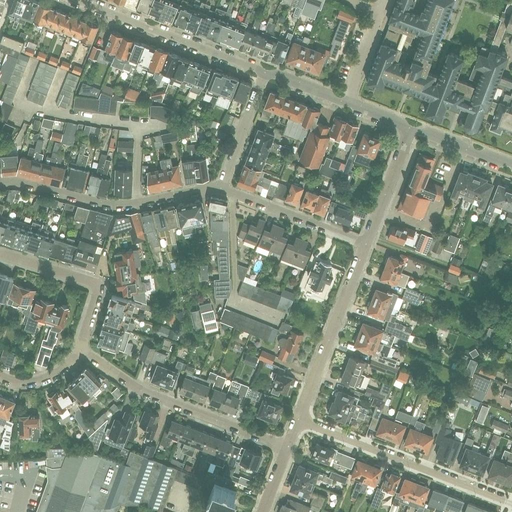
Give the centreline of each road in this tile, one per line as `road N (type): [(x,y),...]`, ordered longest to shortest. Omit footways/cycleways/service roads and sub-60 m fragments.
road 1 (residential): [(511,501),(298,417)]
road 2 (residential): [(286,445),(148,394),(81,350)]
road 3 (residential): [(0,182),(121,205),(221,186)]
road 4 (residential): [(265,73),(74,0)]
road 5 (residential): [(298,417),(365,241)]
road 6 (residential): [(81,350),(95,286),(0,254)]
road 7 (residential): [(365,241),(221,186)]
road 8 (residential): [(365,241),(409,125)]
road 9 (residential): [(221,186),(265,73)]
